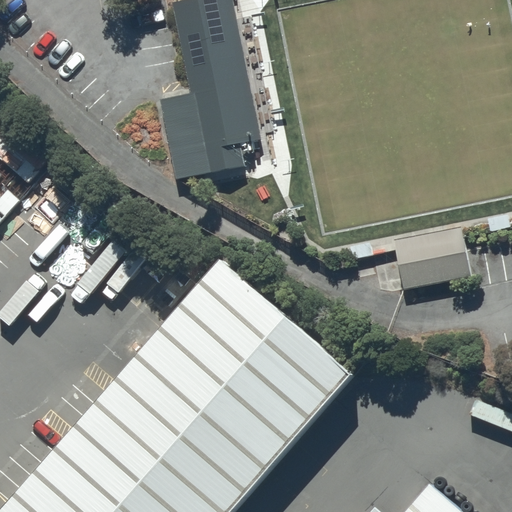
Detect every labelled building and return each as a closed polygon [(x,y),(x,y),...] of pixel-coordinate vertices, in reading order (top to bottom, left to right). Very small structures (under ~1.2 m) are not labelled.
[(262,147),(232,0),(196,0),(173,5),(191,100),(164,105),(179,183),(244,171),(240,151),(262,147)] [(488,216),(491,229),(511,225),(508,212),(488,216)] [(394,237),(404,288),(471,274),(461,224),(394,237)] [(0,472),(0,511),(190,511),(335,347),(207,236),(0,472)] [(370,240),(351,245),(354,258),(373,253),(370,240)] [(477,511),(420,462),(375,511),(477,511)]
